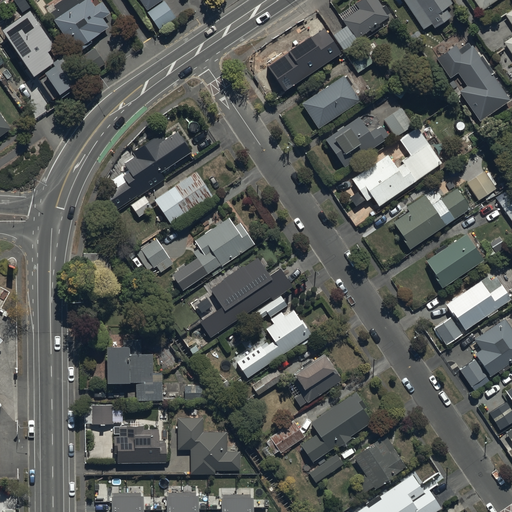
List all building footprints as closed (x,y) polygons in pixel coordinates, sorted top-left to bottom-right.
[(95,7),(89,0),(62,0),(48,11),(55,21),(52,23),(62,38),(65,36),(77,53),(91,44),(88,41),(108,27),(102,18),(110,13),(102,2),(95,7)] [(139,0),(147,11),(162,0),(139,0)] [(332,36),(338,44),(344,53),(360,42),(358,39),(370,31),(371,32),(380,26),(379,24),(390,17),(389,15),(391,14),(385,5),(383,7),(377,0),(360,0),(355,4),(359,10),(342,21),(346,26),(332,36)] [(451,4),(448,0),(408,0),(414,8),(409,11),(420,27),(418,28),(431,47),(441,40),(444,44),(461,32),(445,8),(451,4)] [(496,0),(472,0),(480,11),(496,0)] [(511,0),(509,0),(511,4),(511,10),(504,15),(511,26),(511,36),(503,42),(511,55),(511,0)] [(164,1),(147,12),(160,30),(176,18),(164,1)] [(36,17),(28,22),(36,34),(37,33),(40,37),(44,34),(41,30),(44,29),(36,17)] [(338,44),(332,36),(326,26),(316,33),(323,42),(316,47),(306,33),(276,54),(280,59),(276,62),(283,72),(280,73),(287,84),(291,89),(341,54),(336,46),(338,44)] [(8,50),(0,55),(0,60),(7,71),(13,67),(27,87),(45,74),(60,96),(80,82),(62,56),(52,63),(29,30),(6,47),(8,50)] [(366,51),(350,62),(358,73),(375,61),(371,55),(375,53),(368,43),(363,47),(366,51)] [(509,100),(491,74),(493,73),(481,56),(479,57),(471,46),(470,47),(467,43),(458,50),(454,45),(435,58),(449,79),(457,74),(466,87),(458,92),(478,122),(509,100)] [(94,48),(78,59),(89,75),(105,64),(94,48)] [(313,96),(301,104),(318,129),(360,101),(350,86),(352,84),(346,75),(322,90),(321,88),(311,95),(313,96)] [(401,108),(383,120),(395,137),(413,125),(401,108)] [(0,133),(10,126),(0,113),(0,133)] [(359,117),(325,139),(344,168),(385,141),(384,139),(389,136),(381,125),(370,133),(359,117)] [(379,207),(441,163),(416,128),(399,140),(410,156),(402,161),(403,164),(397,168),(387,154),(351,180),(359,191),(349,198),(356,207),(365,200),(367,202),(372,198),(379,207)] [(190,153),(177,132),(166,139),(162,134),(133,153),(135,156),(124,163),(130,171),(123,176),(129,185),(108,199),(117,212),(130,203),(139,217),(153,208),(144,194),(147,192),(142,184),(190,153)] [(195,172),(154,201),(171,225),(212,196),(195,172)] [(408,250),(469,209),(456,189),(439,201),(440,202),(432,208),(423,195),(405,207),(408,211),(391,222),(400,235),(398,236),(408,250)] [(511,197),(500,205),(511,223),(511,197)] [(225,269),(223,266),(254,244),(240,223),(235,226),(229,218),(195,242),(199,248),(193,252),(197,258),(171,276),(182,292),(209,273),(212,277),(225,269)] [(441,289),(482,261),(465,235),(446,247),(444,245),(434,251),(436,254),(424,262),(432,273),(431,273),(441,289)] [(505,247),(499,238),(489,244),(493,251),(487,255),(489,257),(505,247)] [(173,264),(156,239),(135,253),(148,272),(156,266),(160,273),(173,264)] [(258,257),(210,289),(223,307),(201,322),(211,337),(271,297),(273,300),(294,286),(281,268),(270,275),(258,257)] [(463,330),(510,300),(502,288),(505,287),(503,284),(504,283),(500,277),(496,280),(495,277),(489,281),(487,277),(445,304),(463,330)] [(298,349),(310,341),(308,338),(311,335),(301,320),(300,321),(293,311),(285,316),(282,312),(270,320),(273,325),(265,330),(273,342),(268,345),(266,342),(236,362),(248,379),(296,346),(298,349)] [(445,346),(462,335),(450,317),(433,329),(445,346)] [(511,330),(507,324),(504,319),(473,340),(480,350),(474,354),(490,377),(511,361),(511,330)] [(123,348),(106,348),(107,384),(135,384),(136,401),(162,401),(162,374),(159,374),(159,366),(153,366),(153,354),(141,354),(141,339),(123,340),(123,348)] [(341,381),(324,354),(312,362),(311,359),(301,365),(303,368),(294,374),(300,383),(295,386),(300,394),(294,398),(299,407),(307,402),(307,403),(341,381)] [(470,388),(486,377),(474,360),(459,371),(470,388)] [(283,379),(276,369),(252,386),(259,395),(283,379)] [(202,398),(201,384),(183,384),(184,399),(202,398)] [(365,407),(355,392),(311,423),(318,433),(301,445),(313,462),(334,447),(336,450),(351,439),(350,437),(371,422),(362,409),(365,407)] [(499,430),(511,422),(511,412),(505,402),(488,413),(499,430)] [(113,424),(113,405),(92,405),(92,425),(113,424)] [(240,471),(239,452),(227,452),(227,432),(203,432),(202,418),(177,419),(177,450),(190,449),(190,475),(215,474),(215,472),(240,471)] [(304,437),(293,421),(269,437),(272,442),(268,445),(274,454),(279,451),(280,454),(304,437)] [(166,463),(166,443),(159,443),(158,430),(144,430),(144,427),(119,427),(119,436),(114,437),(114,454),(116,454),(117,465),(166,463)] [(397,453),(384,435),(352,458),(366,477),(356,483),(363,493),(374,486),(376,489),(391,479),(390,478),(405,467),(396,454),(397,453)] [(342,464),(336,455),(309,474),(316,483),(342,464)] [(434,511),(440,509),(426,488),(421,491),(411,475),(355,511),(434,511)] [(209,479),(192,480),(192,490),(209,490),(209,479)] [(143,511),(144,495),(112,495),(111,511),(143,511)] [(199,511),(199,495),(167,495),(167,511),(199,511)] [(253,511),(254,497),(222,497),(221,511),(253,511)]
